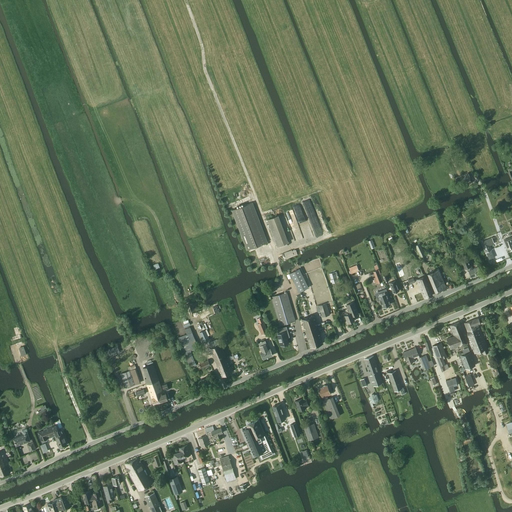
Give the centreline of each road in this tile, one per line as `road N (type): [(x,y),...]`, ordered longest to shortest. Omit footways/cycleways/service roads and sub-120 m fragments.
road 1 (unclassified): [(0,482),(511,266)]
road 2 (tertiary): [(0,508),(511,292)]
road 3 (track): [(253,196),(185,0)]
road 4 (track): [(59,319),(0,160)]
road 5 (track): [(91,443),(62,376),(59,319)]
